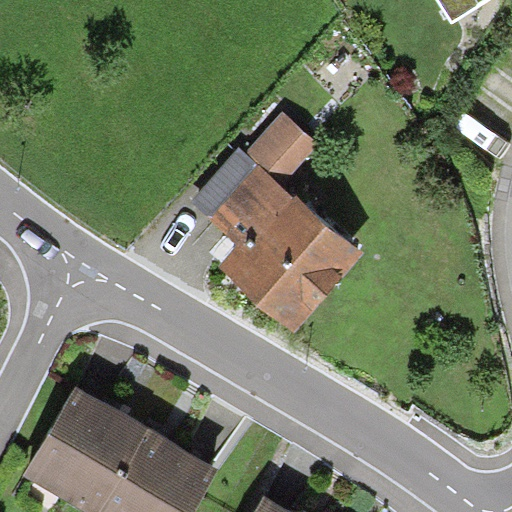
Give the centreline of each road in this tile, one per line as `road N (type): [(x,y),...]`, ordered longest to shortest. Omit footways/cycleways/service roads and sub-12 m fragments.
road 1 (residential): [(464,511),(404,465),(188,330),(76,274)]
road 2 (residential): [(76,274),(0,401)]
